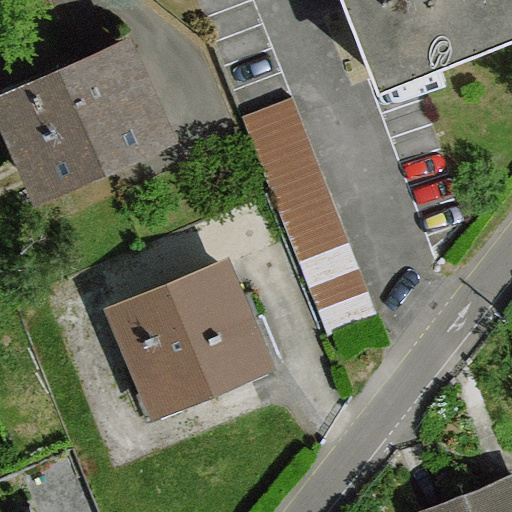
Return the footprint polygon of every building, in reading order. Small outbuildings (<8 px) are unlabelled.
[(511,0),(347,0),(379,82),(511,28),(511,0)] [(0,107),(0,109),(37,195),(158,145),(120,59),(0,107)] [(274,187),(331,334),(384,313),(322,149),(301,99),(248,120),(274,187)] [(212,377),(255,358),(223,280),(120,324),(156,417),(218,391),(212,377)] [(212,377),(218,391),(261,373),(255,358),(212,377)] [(446,511),(511,511),(511,502),(485,511),(455,511),(454,509),(446,511)]
